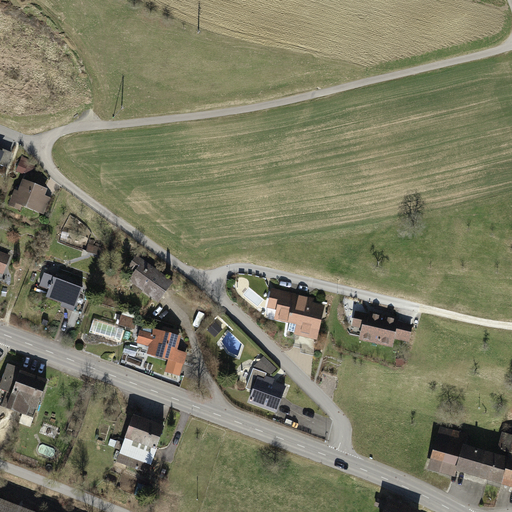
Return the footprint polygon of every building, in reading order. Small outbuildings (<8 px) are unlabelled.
[(8,152),(4,166),(10,167),(14,154),(8,152)] [(30,161),(23,158),(17,171),(24,174),(30,161)] [(45,190),(25,182),(17,202),(38,210),(45,190)] [(94,253),(96,246),(89,244),(87,251),(94,253)] [(0,263),(6,266),(9,258),(0,254),(0,263)] [(143,262),(130,280),(160,302),(173,284),(143,262)] [(50,290),(47,297),(75,308),(73,311),(82,315),(89,296),(81,293),(84,287),(46,273),(41,286),(50,290)] [(283,294),(274,292),(271,305),(280,307),(278,318),(291,321),(289,331),(298,333),(299,330),(315,334),(321,307),(312,305),(313,301),(284,294),(283,294)] [(408,341),(411,326),(397,322),(398,320),(372,314),(371,316),(358,313),(355,325),(365,327),(363,338),(392,344),(394,337),(408,341)] [(138,321),(123,317),(120,324),(135,329),(138,321)] [(213,324),(219,330),(225,325),(219,319),(213,324)] [(149,353),(184,362),(186,355),(175,352),(179,337),(176,336),(177,331),(164,328),(163,333),(155,331),(154,335),(144,332),(141,342),(151,345),(149,353)] [(138,349),(126,345),(124,353),(136,356),(138,349)] [(33,388),(37,379),(38,375),(9,364),(0,386),(0,405),(7,408),(17,382),(33,388)] [(254,391),(250,401),(277,412),(286,388),(267,381),(269,378),(266,377),(267,374),(254,369),(247,389),(254,391)] [(47,383),(37,379),(33,388),(17,382),(7,408),(34,418),(47,383)] [(164,428),(135,417),(121,453),(140,460),(137,468),(148,472),(164,428)] [(433,462),(458,469),(464,447),(467,437),(443,430),(433,462)] [(503,482),(511,484),(511,437),(505,436),(501,449),(511,453),(510,460),(503,482)] [(458,469),(503,482),(510,460),(464,447),(458,469)] [(30,511),(0,500),(0,511),(30,511)] [(385,509),(387,503),(378,500),(376,505),(385,509)]
